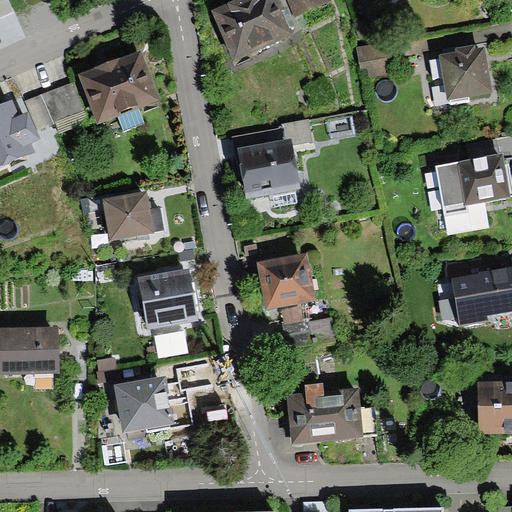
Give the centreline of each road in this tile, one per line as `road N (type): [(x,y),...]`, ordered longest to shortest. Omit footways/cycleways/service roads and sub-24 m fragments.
road 1 (residential): [(259,484),(173,0)]
road 2 (residential): [(0,484),(259,484)]
road 3 (residential): [(259,484),(511,477)]
road 4 (residential): [(0,64),(148,0)]
